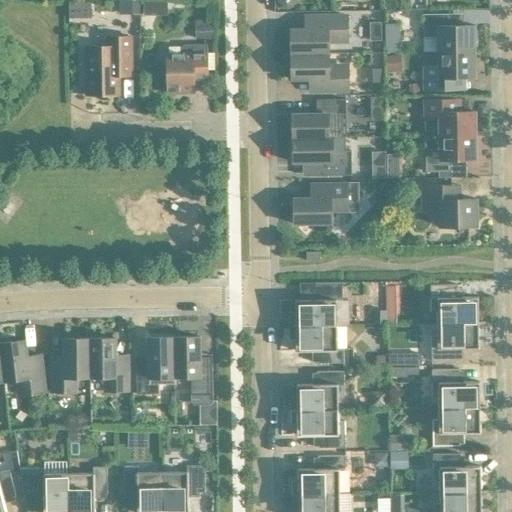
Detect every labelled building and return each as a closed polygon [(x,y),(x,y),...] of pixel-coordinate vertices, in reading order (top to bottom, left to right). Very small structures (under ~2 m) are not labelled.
[(141,14),(140,0),(118,0),(119,14),(141,14)] [(438,51),(474,51),(474,24),(450,25),(450,13),(423,14),(424,37),(438,36),(438,51)] [(305,28),(291,29),(292,54),(329,53),(329,42),(338,41),(338,37),(348,37),(347,15),(322,15),(305,15),(305,28)] [(367,39),(381,38),(380,20),(366,20),(367,39)] [(195,21),(195,39),(213,39),(213,21),(195,21)] [(133,75),(133,66),(132,36),(106,37),(106,46),(86,47),(87,94),(119,93),(119,76),(133,75)] [(208,80),(208,68),(207,44),(184,44),(181,47),(181,53),(168,54),(168,76),(165,76),(165,92),(194,92),(194,80),(208,80)] [(474,51),(438,51),(439,66),(424,66),(424,89),(451,89),(451,77),(475,77),(474,51)] [(329,53),(292,54),(292,79),(309,78),(309,91),(323,91),(349,91),(348,69),(339,69),(339,64),(329,64),(329,53)] [(401,57),(383,58),(383,67),(369,67),(369,83),(382,83),(381,70),(401,69),(401,57)] [(293,138),(333,137),(333,136),(329,136),(329,123),(346,123),(346,99),(317,99),(317,113),(292,114),(293,138)] [(440,135),(476,135),(475,111),(450,111),(450,99),(425,99),(425,135),(440,135)] [(476,135),(440,135),(440,149),(425,149),(426,171),(451,171),(451,159),(476,159),(476,135)] [(333,150),(333,137),(293,138),(293,161),(322,161),(323,175),(352,175),(351,150),(333,150)] [(359,182),(348,183),(311,183),(311,197),(294,197),(294,223),(332,223),(332,211),(359,211),(359,182)] [(423,209),(439,208),(439,226),(477,225),(477,198),(453,199),(452,185),(422,185),(423,209)] [(320,260),(320,251),(307,252),(307,260),(320,260)] [(388,284),(389,293),(401,292),(401,283),(388,284)] [(437,323),(479,322),(478,296),(458,297),(458,284),(431,285),(431,311),(437,311),(437,323)] [(290,325),(337,324),(336,300),(343,300),(342,286),(315,286),(315,299),(295,299),(295,312),(290,312),(290,325)] [(479,322),(437,323),(438,335),(431,335),(432,361),(459,361),(459,348),(479,348),(479,322)] [(337,324),(290,325),(290,338),(296,338),(296,350),(316,350),(316,363),(344,362),(343,348),(337,348),(337,324)] [(200,336),(174,337),(175,376),(186,376),(191,380),(191,402),(194,405),(209,404),(213,401),(212,364),(200,365),(200,336)] [(175,376),(174,337),(148,337),(148,365),(136,366),(137,394),(159,393),(159,384),(163,384),(163,376),(175,376)] [(90,376),(90,338),(64,338),(65,365),(52,365),(53,391),(76,391),(76,376),(90,376)] [(90,338),(90,376),(105,376),(105,390),(129,390),(128,364),(116,364),(115,338),(90,338)] [(25,339),(0,342),(0,348),(4,380),(17,378),(21,385),(22,395),(45,392),(45,383),(41,354),(27,356),(25,339)] [(439,407),(480,407),(480,381),(459,381),(459,369),(432,369),(432,395),(439,395),(439,407)] [(291,410),(338,409),(338,397),(344,397),(344,370),(317,371),(317,384),(297,384),(297,397),(291,397),(291,410)] [(480,407),(439,407),(439,419),(433,419),(433,445),(460,445),(460,432),(480,432),(480,407)] [(338,421),(338,409),(291,410),(291,422),(297,422),(297,435),(318,435),(318,447),(345,447),(345,421),(338,421)] [(364,430),(365,447),(384,447),(384,430),(364,430)] [(389,435),(389,450),(413,449),(413,434),(389,435)] [(0,511),(7,511),(4,499),(16,495),(10,472),(20,470),(17,450),(9,451),(13,468),(9,469),(0,471),(0,511)] [(375,469),(387,469),(386,452),(374,452),(375,469)] [(388,453),(387,468),(405,468),(405,454),(388,453)] [(440,492),(481,491),(481,465),(461,466),(460,453),(433,454),(434,480),(440,480),(440,492)] [(292,494),(340,493),(339,469),(345,469),(345,455),(318,455),(318,468),(298,468),(298,481),(292,481),(292,494)] [(187,471),(163,472),(163,511),(188,511),(188,492),(205,492),(205,465),(187,465),(187,471)] [(93,473),(69,473),(69,511),(95,511),(95,494),(107,494),(107,466),(93,466),(93,473)] [(163,511),(163,472),(138,472),(138,466),(124,466),(125,493),(137,493),(137,511),(163,511)] [(69,511),(69,473),(45,473),(45,467),(31,467),(31,495),(44,494),(43,511),(69,511)] [(440,504),(434,504),(434,511),(481,511),(481,491),(440,492),(440,504)] [(339,511),(340,493),(292,494),(293,507),(299,507),(298,511),(339,511)]
